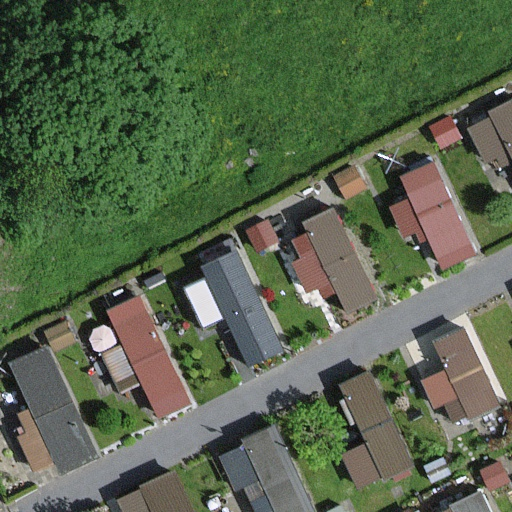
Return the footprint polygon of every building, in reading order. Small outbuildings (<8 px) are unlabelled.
[(511,89),(466,115),(495,165),(511,155),(511,89)] [(445,160),(397,181),(434,265),(482,245),(445,160)] [(332,276),(345,310),(381,296),(343,197),(288,218),(314,283),(332,276)] [(247,362),(289,345),(243,236),(201,254),(247,362)] [(148,282),(107,300),(158,411),(199,392),(148,282)] [(420,332),(456,415),(503,395),(467,312),(420,332)] [(0,367),(53,468),(106,440),(49,333),(0,358),(0,367)] [(367,436),(345,446),(362,481),(421,453),(375,358),(338,375),(367,436)] [(277,415),(224,440),(256,511),(309,511),(319,508),(277,415)] [(116,486),(125,511),(200,511),(180,461),(116,486)] [(427,508),(428,511),(501,511),(485,479),(427,508)]
